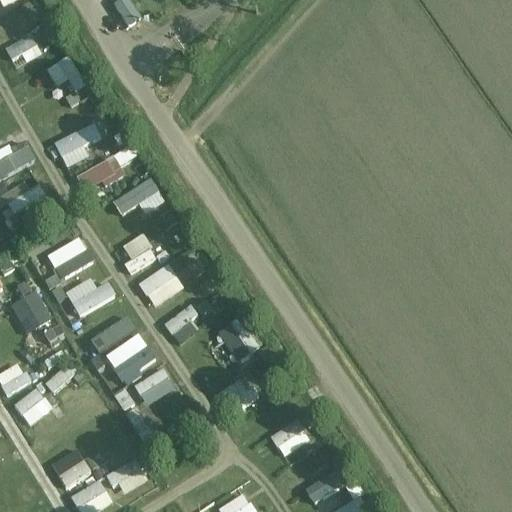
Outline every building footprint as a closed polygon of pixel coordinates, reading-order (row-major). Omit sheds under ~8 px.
[(0,0),(0,18),(3,24),(35,9),(30,0),(0,0)] [(141,23),(127,1),(114,9),(128,31),(141,23)] [(0,44),(8,60),(35,46),(25,26),(0,38),(0,44)] [(63,47),(38,60),(48,78),(61,72),(67,83),(79,77),(63,47)] [(34,117),(60,103),(55,94),(29,108),(34,117)] [(79,117),(45,136),(51,147),(85,127),(79,117)] [(119,124),(107,130),(119,156),(132,150),(119,124)] [(8,135),(0,139),(0,165),(19,155),(8,135)] [(81,193),(106,180),(101,170),(76,183),(81,193)] [(114,205),(133,197),(136,205),(158,195),(148,172),(107,191),(114,205)] [(16,177),(0,184),(0,205),(25,194),(16,177)] [(27,222),(58,209),(53,198),(23,212),(27,222)] [(126,262),(151,247),(137,223),(112,238),(126,262)] [(44,252),(58,273),(82,256),(68,236),(44,252)] [(162,255),(132,275),(148,299),(178,279),(162,255)] [(89,266),(64,282),(78,303),(103,287),(89,266)] [(34,292),(22,296),(32,323),(44,319),(34,292)] [(157,317),(171,334),(197,314),(183,296),(157,317)] [(101,332),(127,318),(122,308),(96,322),(101,332)] [(233,308),(222,315),(241,345),(252,338),(233,308)] [(62,355),(38,373),(53,393),(78,375),(62,355)] [(0,383),(24,375),(17,356),(0,361),(0,383)] [(127,387),(163,371),(158,360),(122,377),(127,387)] [(214,376),(226,402),(243,394),(231,368),(214,376)] [(116,401),(128,394),(119,379),(107,387),(116,401)] [(19,416),(44,401),(31,380),(7,395),(19,416)] [(131,397),(119,404),(136,434),(148,428),(131,397)] [(314,460),(332,449),(324,436),(304,449),(299,441),(281,452),(287,461),(307,449),(314,460)] [(71,440),(44,455),(57,478),(84,463),(71,440)] [(132,452),(101,463),(110,485),(140,474),(132,452)] [(307,454),(289,466),(296,477),(314,465),(307,454)] [(300,479),(308,493),(346,471),(338,456),(300,479)] [(346,491),(359,484),(349,469),(337,476),(346,491)] [(64,486),(75,509),(105,494),(94,472),(64,486)] [(0,490),(0,497),(3,503),(32,488),(26,477),(0,490)] [(211,499),(217,510),(242,496),(236,485),(211,499)] [(312,500),(333,492),(330,485),(310,492),(312,500)] [(355,511),(351,507),(362,499),(352,486),(317,511),(355,511)] [(244,497),(218,511),(241,511),(250,507),(244,497)]
